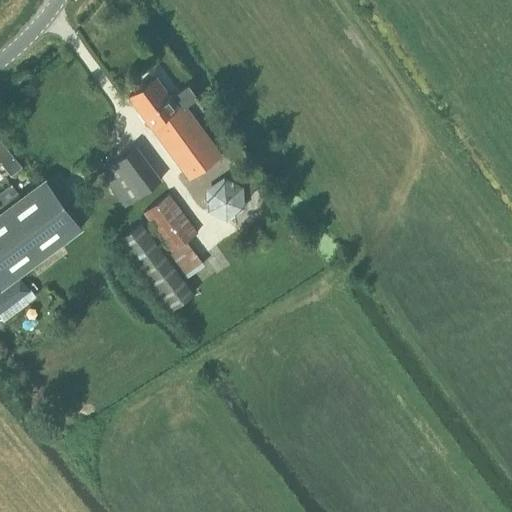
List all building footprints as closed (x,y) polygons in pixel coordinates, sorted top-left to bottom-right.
[(188,85),(171,97),(156,76),(128,96),(189,179),(221,155),(186,106),(197,98),(188,85)] [(127,206),(162,179),(136,146),(101,173),(127,206)] [(45,178),(0,212),(0,285),(1,288),(82,227),(45,178)] [(244,189),(223,179),(206,191),(207,211),(226,222),(244,211),(244,189)] [(171,251),(197,232),(169,193),(143,212),(171,251)] [(169,310),(195,291),(144,220),(118,240),(169,310)] [(20,276),(0,291),(0,316),(3,320),(28,302),(36,296),(31,288),(29,289),(20,276)]
